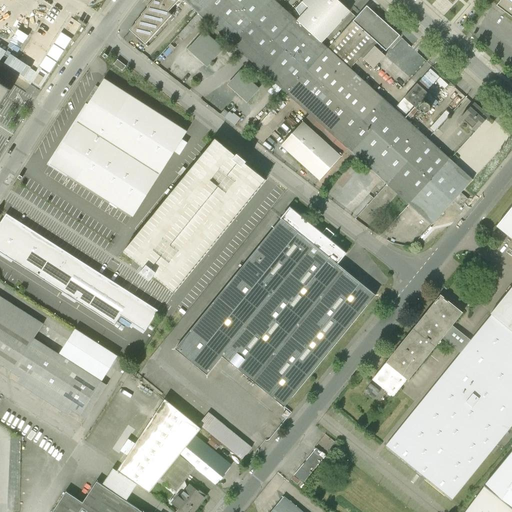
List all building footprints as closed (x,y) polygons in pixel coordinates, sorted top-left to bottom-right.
[(182,0),(156,0),(154,2),(155,3),(149,10),(143,17),(143,18),(137,25),(138,26),(131,33),(147,46),(172,18),(169,15),(182,0)] [(183,0),(199,14),(212,0),(183,0)] [(212,0),(199,14),(205,20),(287,94),(328,49),(324,45),(300,24),(279,5),(273,0),(212,0)] [(311,12),(300,24),(324,45),(352,15),(335,0),(309,0),(304,6),(311,12)] [(511,0),(500,0),(496,6),(511,17),(511,0)] [(367,6),(328,49),(349,68),(361,56),(383,75),(394,63),(374,45),(377,42),(387,50),(400,36),(367,6)] [(177,38),(183,44),(205,20),(199,14),(177,38)] [(205,32),(189,50),(207,67),(224,49),(205,32)] [(349,68),(328,49),(287,94),(311,116),(350,151),(389,186),(430,141),(349,68)] [(241,71),(228,86),(247,103),(260,89),(241,71)] [(186,132),(104,79),(50,164),(132,216),(186,132)] [(0,108),(11,91),(0,83),(0,108)] [(416,83),(404,96),(415,107),(427,94),(416,83)] [(428,115),(429,113),(431,109),(429,105),(427,103),(425,103),(421,105),(419,109),(421,114),(425,115),(428,115)] [(475,104),(461,119),(476,132),(489,117),(475,104)] [(311,116),(305,124),(343,158),(350,151),(311,116)] [(305,124),(283,148),(321,182),(343,158),(305,124)] [(236,156),(215,139),(123,252),(144,269),(140,273),(149,281),(153,276),(174,293),(266,180),(245,164),(247,162),(237,154),(236,156)] [(430,141),(389,186),(411,205),(432,225),(454,201),(461,193),(473,180),(430,141)] [(367,226),(396,196),(385,186),(357,217),(367,226)] [(467,198),(461,193),(454,201),(460,206),(467,198)] [(511,205),(496,226),(511,238),(511,205)] [(345,254),(290,209),(174,350),(205,376),(221,357),(282,408),(374,296),(336,264),(345,254)] [(158,311),(6,214),(0,223),(0,252),(114,326),(120,316),(145,332),(158,311)] [(511,287),(490,314),(511,332),(511,287)] [(461,312),(439,294),(384,362),(405,378),(406,379),(440,337),(451,324),(461,312)] [(0,364),(21,378),(17,383),(68,415),(72,410),(81,415),(102,381),(61,355),(35,338),(43,325),(0,297),(0,364)] [(48,313),(31,303),(27,310),(32,313),(44,320),(48,313)] [(511,424),(511,332),(490,314),(470,339),(459,352),(384,446),(451,500),(511,424)] [(440,337),(459,352),(470,339),(451,324),(440,337)] [(118,357),(76,331),(61,355),(102,381),(118,357)] [(384,362),(371,379),(391,395),(405,378),(384,362)] [(380,393),(371,385),(365,392),(374,400),(380,393)] [(181,390),(170,404),(202,429),(211,436),(221,444),(242,461),(253,448),(181,390)] [(166,400),(118,472),(138,485),(150,493),(162,479),(196,436),(202,429),(170,404),(166,400)] [(162,479),(177,491),(196,468),(217,484),(232,465),(215,452),(205,444),(196,436),(162,479)] [(211,436),(205,444),(215,452),(221,444),(211,436)] [(333,447),(336,442),(325,437),(322,442),(333,447)] [(314,447),(291,474),(301,482),(320,458),(316,454),(318,451),(314,447)] [(511,451),(484,486),(484,487),(511,509),(511,451)] [(109,478),(103,488),(126,503),(132,494),(138,485),(118,472),(114,470),(109,478)] [(97,484),(83,505),(65,494),(53,511),(139,511),(126,503),(97,484)] [(173,505),(179,510),(181,511),(194,511),(206,498),(191,484),(173,505)] [(511,511),(511,509),(484,487),(465,511),(511,511)] [(301,511),(284,497),(271,511),(301,511)]
